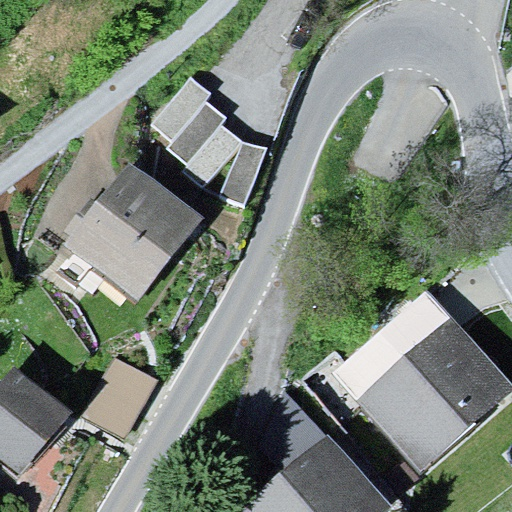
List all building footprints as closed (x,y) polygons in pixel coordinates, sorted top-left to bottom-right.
[(217,96),(192,81),(154,124),(194,160),(195,191),(249,219),(270,160),(225,131),(229,121),(210,109),(217,96)] [(205,237),(129,174),(64,252),(140,315),(205,237)] [(511,403),(511,389),(424,287),(327,370),(421,481),(511,403)] [(159,386),(115,360),(83,415),(126,441),(159,386)] [(77,430),(14,377),(0,394),(0,468),(26,491),(77,430)] [(380,511),(331,443),(233,511),(380,511)]
